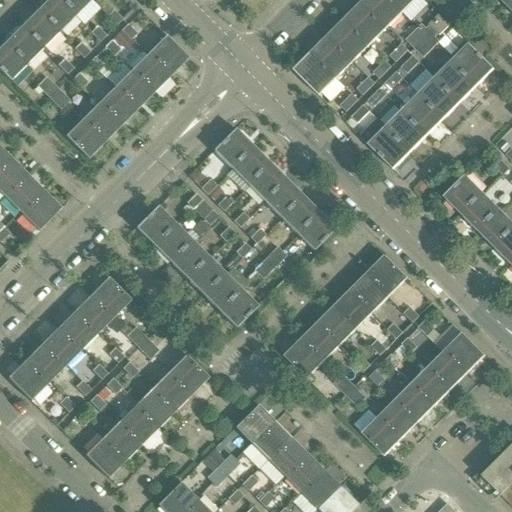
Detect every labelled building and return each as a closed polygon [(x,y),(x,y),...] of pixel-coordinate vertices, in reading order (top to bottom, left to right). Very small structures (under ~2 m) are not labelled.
[(56,0),(48,0),(36,12),(58,34),(74,18),(56,0)] [(89,0),(56,0),(74,18),(91,2),(89,0)] [(388,0),(364,0),(360,4),(386,30),(403,14),(388,0)] [(388,0),(403,14),(416,0),(388,0)] [(360,4),(344,21),(370,47),(386,30),(360,4)] [(36,12),(19,29),(41,51),(58,34),(36,12)] [(107,18),(116,27),(122,21),(113,12),(107,18)] [(428,25),(430,26),(434,31),(438,35),(439,36),(449,27),(438,16),(428,25)] [(344,21),(327,37),(353,63),(370,47),(344,21)] [(422,25),(414,33),(423,42),(434,31),(430,26),(426,30),(422,25)] [(127,26),(121,32),(130,41),(136,35),(127,26)] [(90,34),(99,43),(105,37),(97,28),(90,34)] [(19,29),(3,45),(25,67),(41,51),(19,29)] [(434,31),(423,42),(431,51),(439,43),(435,38),(438,35),(434,31)] [(406,41),(415,50),(423,42),(414,33),(406,41)] [(165,37),(146,57),(168,79),(188,60),(165,37)] [(327,37),(311,54),(337,80),(353,63),(327,37)] [(111,42),(105,48),(114,57),(120,51),(111,42)] [(423,42),(415,50),(423,59),(431,51),(423,42)] [(25,67),(3,45),(0,48),(0,72),(10,83),(25,67)] [(74,51),(83,59),(89,53),(80,45),(74,51)] [(469,45),(451,62),(477,88),(494,70),(469,45)] [(390,57),(396,63),(408,52),(402,46),(390,57)] [(337,80),(311,54),(293,71),(319,97),(337,80)] [(146,57),(130,73),(152,96),(168,79),(146,57)] [(413,57),(401,69),(407,75),(419,63),(413,57)] [(94,59),(88,65),(97,74),(103,68),(94,59)] [(58,67),(66,76),(73,70),(64,61),(58,67)] [(373,74),(379,80),(391,68),(385,62),(373,74)] [(451,62),(435,79),(460,104),(477,88),(451,62)] [(130,73),(113,90),(136,112),(152,96),(130,73)] [(396,74),(385,85),(391,91),(402,80),(396,74)] [(78,75),(72,81),(81,90),(87,84),(78,75)] [(37,88),(42,94),(51,85),(46,79),(37,88)] [(357,90),(363,96),(374,85),(368,79),(357,90)] [(435,79),(418,95),(443,121),(460,104),(435,79)] [(42,94),(48,99),(57,90),(51,85),(42,94)] [(48,99),(54,105),(63,96),(57,90),(48,99)] [(113,90),(97,106),(119,129),(136,112),(113,90)] [(380,90),(368,102),(374,108),(386,96),(380,90)] [(340,107),(346,113),(358,101),(352,95),(340,107)] [(418,95),(402,112),(427,137),(443,121),(418,95)] [(63,96),(54,105),(60,111),(69,102),(63,96)] [(97,106),(80,122),(103,145),(119,129),(97,106)] [(363,107),(351,118),(358,124),(369,113),(363,107)] [(402,112),(385,128),(410,154),(427,137),(402,112)] [(103,145),(80,122),(65,138),(87,161),(103,145)] [(410,154),(385,128),(368,146),(393,171),(410,154)] [(213,152),(232,171),(254,149),(234,130),(213,152)] [(0,165),(8,158),(0,149),(0,165)] [(232,171),(248,188),(270,166),(254,149),(232,171)] [(0,165),(0,194),(2,197),(24,174),(8,158),(0,165)] [(509,170),(498,159),(492,165),(503,176),(509,170)] [(248,188),(265,204),(287,182),(270,166),(248,188)] [(2,197),(18,213),(41,191),(24,174),(2,197)] [(443,198),(462,217),(484,196),(465,176),(443,198)] [(201,190),(207,196),(216,187),(210,181),(201,190)] [(265,204),(281,221),(303,199),(287,182),(265,204)] [(41,191),(18,213),(38,233),(60,210),(41,191)] [(201,202),(195,196),(186,205),(192,211),(201,202)] [(462,217),(479,234),(501,212),(484,196),(462,217)] [(217,207),(223,213),(232,204),(226,198),(217,207)] [(281,221),(297,236),(319,214),(303,199),(281,221)] [(135,230),(154,249),(176,227),(157,208),(135,230)] [(218,218),(212,212),(203,221),(209,227),(218,218)] [(479,234),(495,250),(511,233),(511,223),(501,212),(479,234)] [(233,223),(240,229),(248,220),(242,214),(233,223)] [(319,214),(297,236),(313,252),(335,230),(319,214)] [(154,249),(171,265),(193,243),(176,227),(154,249)] [(234,235),(228,228),(219,237),(225,243),(234,235)] [(0,231),(0,243),(9,235),(2,229),(0,231)] [(250,240),(256,246),(259,242),(265,237),(259,231),(250,240)] [(511,233),(495,250),(511,267),(511,266),(511,233)] [(269,241),(265,237),(259,242),(264,246),(269,241)] [(171,265),(187,282),(209,260),(193,243),(171,265)] [(251,251),(245,245),(236,254),(242,260),(251,251)] [(277,249),(271,254),(280,263),(286,258),(277,249)] [(271,254),(265,260),(274,269),(280,263),(271,254)] [(385,257),(365,276),(388,299),(407,280),(385,257)] [(187,282),(203,298),(225,276),(209,260),(187,282)] [(265,260),(259,266),(268,275),(274,269),(265,260)] [(268,275),(259,266),(254,272),(263,281),(268,275)] [(203,298),(219,314),(241,292),(225,276),(203,298)] [(365,276),(349,293),(372,315),(388,299),(365,276)] [(108,279),(92,295),(115,317),(130,302),(108,279)] [(241,292),(219,314),(235,330),(257,308),(241,292)] [(349,293),(333,309),(355,332),(372,315),(349,293)] [(92,295),(76,311),(98,334),(115,317),(92,295)] [(333,309),(316,326),(339,348),(355,332),(333,309)] [(404,315),(413,324),(419,318),(410,309),(404,315)] [(76,311),(59,328),(82,350),(98,334),(76,311)] [(424,323),(418,329),(427,338),(433,332),(424,323)] [(387,331),(396,340),(402,334),(393,325),(387,331)] [(316,326),(300,342),(323,364),(339,348),(316,326)] [(59,328),(43,344),(65,367),(82,350),(59,328)] [(126,338),(132,344),(141,335),(135,329),(126,338)] [(132,344),(138,350),(147,341),(141,335),(132,344)] [(462,335),(443,354),(465,377),(485,357),(462,335)] [(408,340),(402,346),(410,354),(417,348),(408,340)] [(138,350),(144,355),(152,346),(147,341),(138,350)] [(323,364),(300,342),(284,357),(307,380),(323,364)] [(371,348),(380,357),(386,351),(377,342),(371,348)] [(43,344),(27,361),(49,383),(65,367),(43,344)] [(152,346),(144,355),(149,361),(158,352),(152,346)] [(402,346),(395,353),(400,359),(407,352),(402,346)] [(108,356),(117,365),(123,359),(114,350),(108,356)] [(443,354),(426,370),(449,393),(465,377),(443,354)] [(391,356),(385,362),(394,371),(400,365),(391,356)] [(185,357),(170,372),(192,395),(208,380),(185,357)] [(355,364),(363,373),(370,367),(361,358),(355,364)] [(49,383),(27,361),(7,380),(30,402),(49,383)] [(128,364),(122,370),(131,379),(137,373),(128,364)] [(92,372),(101,381),(107,375),(98,366),(92,372)] [(426,370),(410,387),(433,409),(449,393),(426,370)] [(170,372),(153,389),(176,411),(192,395),(170,372)] [(375,372),(369,378),(378,387),(384,381),(375,372)] [(334,385),(339,391),(348,382),(343,376),(334,385)] [(112,381),(106,387),(115,396),(121,389),(112,381)] [(339,391),(345,397),(354,388),(348,382),(339,391)] [(75,389),(84,398),(90,392),(81,383),(75,389)] [(410,387),(394,403),(416,426),(433,409),(410,387)] [(345,397),(351,402),(360,393),(354,388),(345,397)] [(153,389),(137,405),(159,428),(176,411),(153,389)] [(360,393),(351,402),(357,408),(366,399),(360,393)] [(96,397),(90,403),(99,412),(105,406),(96,397)] [(59,405),(68,414),(74,408),(65,399),(59,405)] [(394,403),(378,419),(400,442),(416,426),(394,403)] [(137,405),(120,422),(143,444),(159,428),(137,405)] [(234,429),(250,445),(273,422),(257,407),(234,429)] [(79,413),(73,419),(82,428),(88,422),(79,413)] [(400,442),(378,419),(362,435),(384,458),(400,442)] [(120,422),(104,438),(127,461),(143,444),(120,422)] [(250,445),(266,461),(289,439),(273,422),(250,445)] [(127,461),(104,438),(85,457),(107,480),(127,461)] [(266,461),(283,478),(305,455),(289,439),(266,461)] [(283,478),(299,494),(322,471),(305,455),(283,478)] [(230,456),(224,462),(233,471),(239,465),(230,456)] [(497,463),(496,464),(511,479),(511,463),(504,456),(497,463)] [(202,463),(212,474),(218,468),(207,457),(206,459),(202,463)] [(224,462),(218,468),(227,477),(233,471),(224,462)] [(497,492),(500,495),(511,482),(511,479),(496,464),(495,464),(495,465),(484,476),(482,477),(482,478),(478,482),(477,483),(491,498),(497,492)] [(218,468),(212,474),(221,483),(227,477),(218,468)] [(299,494),(315,511),(338,488),(322,471),(299,494)] [(221,483),(212,474),(207,479),(215,488),(221,483)] [(242,486),(248,492),(257,483),(251,477),(242,486)] [(511,482),(500,495),(511,507),(511,482)] [(157,507),(162,511),(183,511),(195,500),(180,484),(157,507)] [(338,488),(315,511),(316,511),(352,511),(357,507),(338,488)] [(242,497),(236,491),(227,500),(234,506),(242,497)] [(258,502),(264,509),(273,500),(267,494),(258,502)] [(183,511),(207,511),(195,500),(183,511)]
